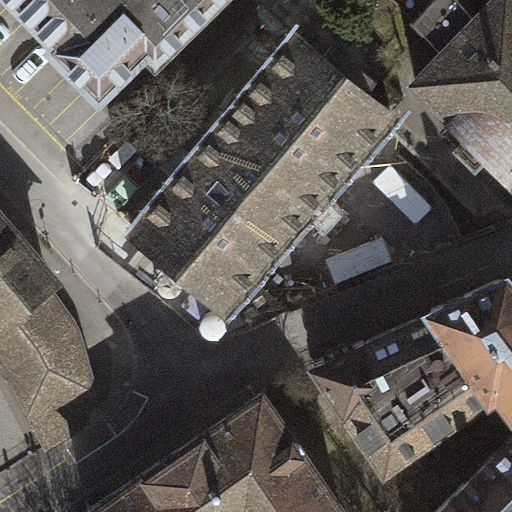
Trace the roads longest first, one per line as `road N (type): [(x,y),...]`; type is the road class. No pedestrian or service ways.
road 1 (residential): [(216,382),(301,328),(511,244)]
road 2 (residential): [(216,382),(0,155)]
road 3 (residential): [(13,511),(216,382)]
